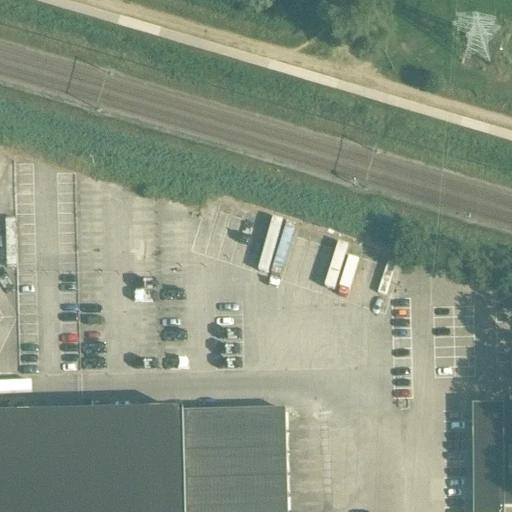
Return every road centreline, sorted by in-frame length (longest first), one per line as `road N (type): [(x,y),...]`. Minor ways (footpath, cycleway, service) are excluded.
road 1 (track): [(511,126),(82,0)]
road 2 (unknown): [(0,236),(98,260),(127,393)]
